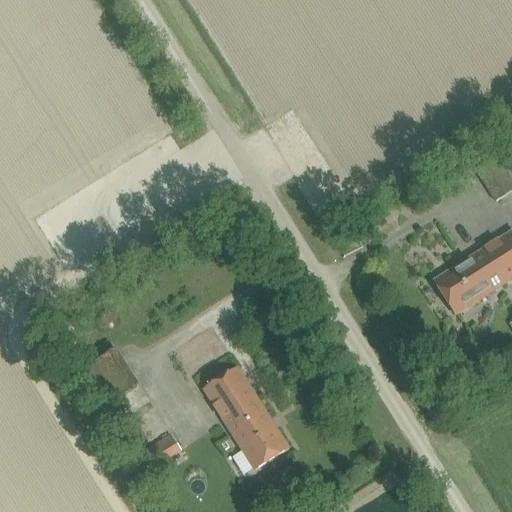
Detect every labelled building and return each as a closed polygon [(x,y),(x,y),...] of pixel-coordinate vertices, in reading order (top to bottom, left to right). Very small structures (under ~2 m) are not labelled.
[(494,205),(511,192),(511,181),(496,158),(474,173),(494,205)] [(511,234),(434,284),(455,318),(511,281),(511,234)] [(100,413),(139,388),(115,350),(111,353),(77,376),(100,413)] [(162,354),(138,366),(141,373),(152,367),(160,383),(173,376),(162,354)] [(204,393),(254,473),(288,452),(238,372),(204,393)] [(152,471),(181,453),(171,438),(142,456),(152,471)]
